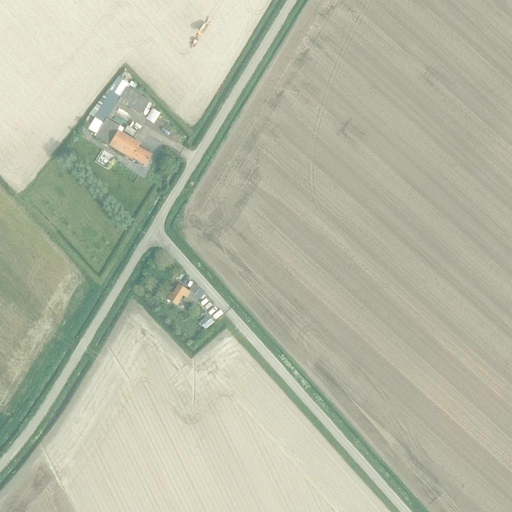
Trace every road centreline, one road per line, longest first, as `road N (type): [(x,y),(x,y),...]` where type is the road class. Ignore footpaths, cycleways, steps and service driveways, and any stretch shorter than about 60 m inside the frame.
road 1 (unclassified): [(405,511),(154,229)]
road 2 (unclassified): [(0,465),(154,229)]
road 3 (unclassified): [(154,229),(289,0)]
